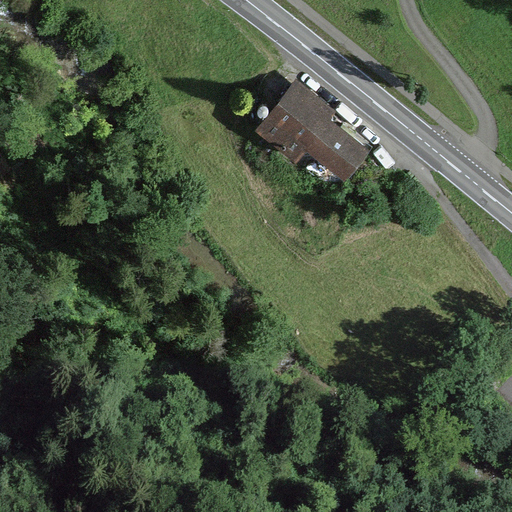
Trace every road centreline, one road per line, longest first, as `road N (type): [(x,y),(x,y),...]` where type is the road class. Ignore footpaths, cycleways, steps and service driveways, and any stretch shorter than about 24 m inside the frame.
road 1 (track): [(330,511),(164,366),(0,122)]
road 2 (primary): [(511,208),(243,0)]
road 3 (track): [(462,170),(481,142),(483,120),(407,0)]
